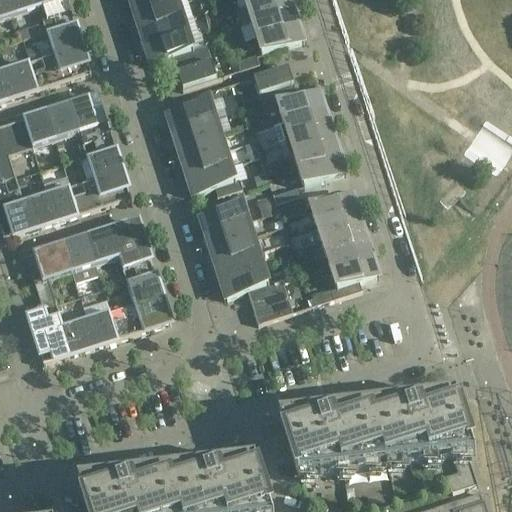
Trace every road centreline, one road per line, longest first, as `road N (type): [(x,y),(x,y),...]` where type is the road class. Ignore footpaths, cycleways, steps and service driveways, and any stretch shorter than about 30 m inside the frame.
road 1 (residential): [(213,363),(102,0)]
road 2 (residential): [(411,298),(318,0)]
road 3 (residential): [(232,418),(429,354),(411,298)]
road 4 (residential): [(411,298),(213,363)]
road 5 (residential): [(213,363),(37,425)]
road 6 (residential): [(56,478),(232,418)]
road 7 (residential): [(37,425),(0,298)]
